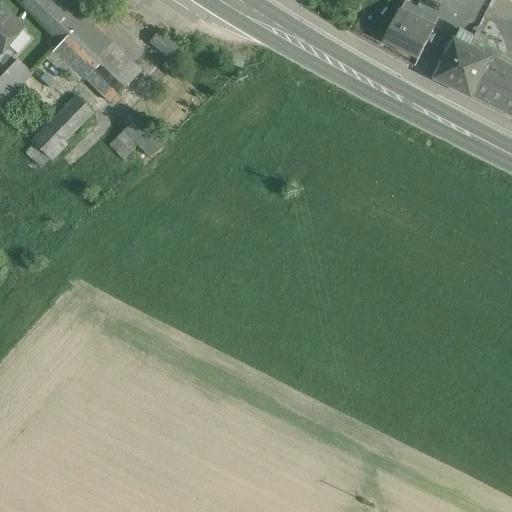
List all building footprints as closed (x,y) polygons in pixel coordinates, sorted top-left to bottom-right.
[(141,72),(65,0),(25,0),(22,4),(58,38),(61,44),(48,59),(72,82),(78,82),(84,77),(111,103),(141,72)] [(0,7),(0,54),(23,28),(0,7)] [(435,28),(401,11),(386,41),(421,58),(435,28)] [(454,89),(474,49),(470,47),(474,38),(462,32),(458,40),(456,39),(436,80),(454,89)] [(178,49),(159,33),(150,43),(170,59),(178,49)] [(474,49),(454,89),(473,98),(492,59),(474,49)] [(511,68),(493,59),(492,59),(473,98),(511,117),(511,68)] [(18,64),(0,82),(0,104),(2,106),(31,76),(18,64)] [(77,97),(48,127),(64,142),(93,113),(77,97)] [(166,142),(141,116),(125,131),(149,157),(166,142)] [(64,142),(48,127),(32,143),(50,160),(66,144),(64,142)] [(134,172),(149,157),(125,131),(109,145),(134,172)]
